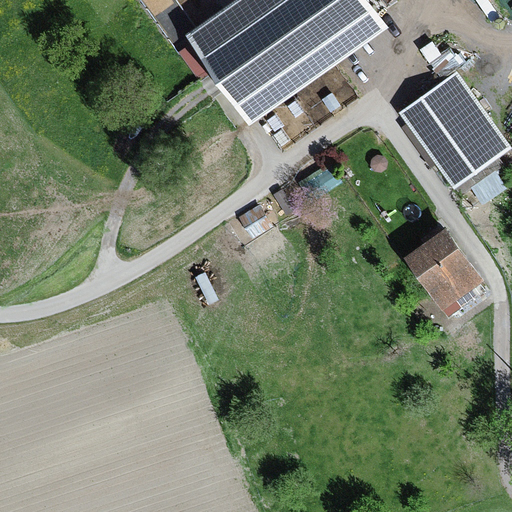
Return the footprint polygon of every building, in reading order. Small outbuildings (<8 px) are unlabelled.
[(231,0),(187,31),(191,36),(215,70),(251,121),(388,25),(370,0),(231,0)] [(215,70),(191,36),(186,40),(188,44),(179,51),(196,76),(200,74),(203,79),(215,70)] [(454,45),(429,62),(440,79),(471,59),(466,51),(460,55),(454,45)] [(456,72),(400,113),(456,189),(511,148),(456,72)] [(331,166),(301,187),(312,202),(342,181),(331,166)] [(446,226),(406,255),(444,307),(484,278),(446,226)]
